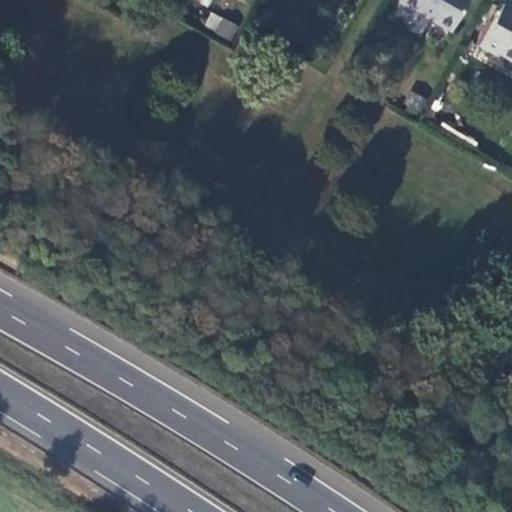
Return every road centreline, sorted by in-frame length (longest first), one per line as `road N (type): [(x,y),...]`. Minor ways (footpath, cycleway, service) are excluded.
road 1 (trunk): [(323,511),(0,313)]
road 2 (trunk): [(0,398),(180,511)]
